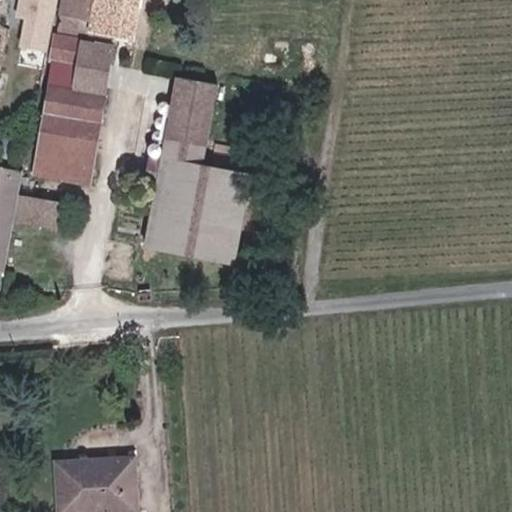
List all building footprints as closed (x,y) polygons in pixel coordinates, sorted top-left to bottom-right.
[(72,0),(34,0),(31,20),(40,22),(35,50),(63,55),(72,0)] [(108,29),(148,35),(153,0),(78,0),(74,28),(107,34),(108,29)] [(65,90),(120,100),(129,42),(70,33),(66,56),(70,57),(65,90)] [(234,79),(193,73),(181,158),(178,176),(169,241),(259,254),(272,166),(222,159),(234,79)] [(53,147),(110,158),(120,100),(65,90),(53,147)] [(49,174),(105,183),(110,158),(53,147),(49,174)] [(178,176),(181,158),(171,157),(168,175),(178,176)] [(0,279),(17,283),(30,218),(34,195),(37,183),(0,175),(0,279)] [(30,218),(75,227),(79,203),(34,195),(30,218)] [(150,511),(147,464),(99,468),(98,462),(72,464),(76,511),(101,511),(110,511),(109,511),(150,511)]
